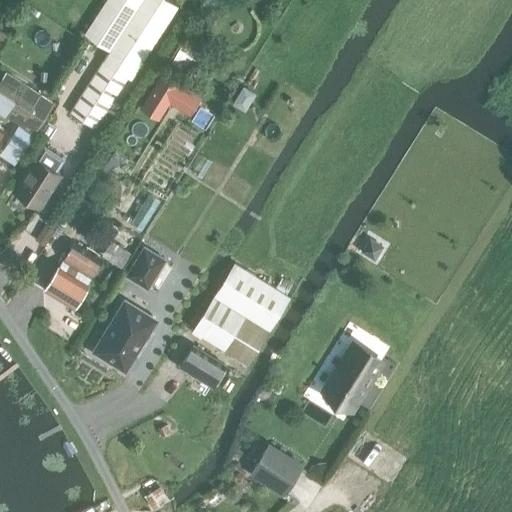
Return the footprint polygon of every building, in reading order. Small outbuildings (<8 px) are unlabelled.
[(108,51),(69,112),(95,128),(126,77),(130,79),(177,4),(170,0),(104,0),(83,34),(108,51)] [(7,71),(0,81),(0,112),(19,123),(0,150),(0,152),(14,162),(53,101),(54,100),(44,94),(7,71)] [(162,72),(141,107),(158,117),(169,100),(189,113),(200,96),(180,83),(162,72)] [(37,206),(59,172),(58,172),(66,159),(45,145),(37,158),(36,157),(14,190),(37,206)] [(74,306),(102,258),(75,241),(45,288),(74,306)] [(143,243),(124,274),(148,289),(167,258),(143,243)] [(247,365),(290,296),(233,261),(192,330),(247,365)] [(154,322),(126,305),(114,323),(110,329),(97,352),(125,369),(154,322)] [(351,338),(318,390),(353,412),(386,360),(351,338)] [(180,366),(211,385),(225,363),(193,344),(180,366)] [(267,441),(248,473),(283,495),(303,463),(267,441)]
